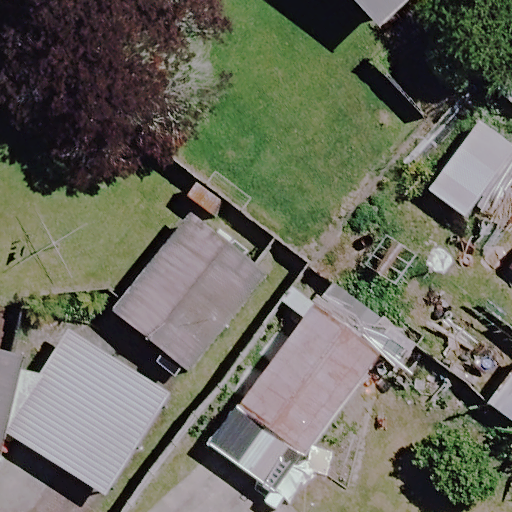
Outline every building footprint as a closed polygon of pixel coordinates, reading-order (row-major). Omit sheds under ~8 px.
[(432,0),(347,0),(387,43),(432,0)] [(511,168),(511,151),(482,130),(429,201),(466,230),(511,168)] [(267,287),(182,217),(106,312),(191,381),(267,287)] [(382,364),(318,318),(244,419),(308,466),(382,364)] [(176,399),(73,338),(10,445),(113,506),(176,399)] [(0,460),(22,368),(0,362),(0,460)] [(511,407),(502,420),(511,428),(511,407)]
